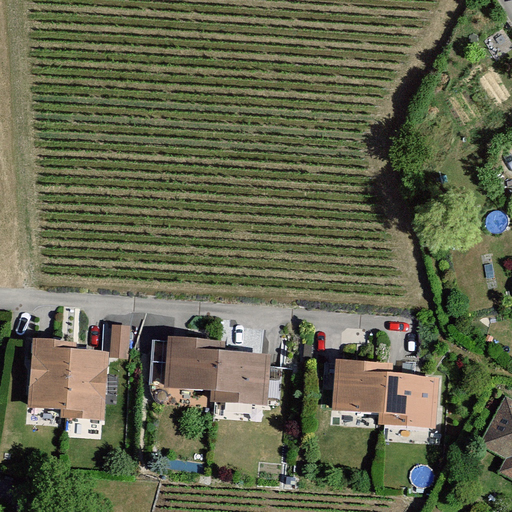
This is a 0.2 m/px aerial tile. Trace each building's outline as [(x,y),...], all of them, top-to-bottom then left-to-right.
[(111,358),(129,358),(130,326),(112,325),(111,358)] [(216,397),(219,358),(220,349),(169,345),(165,393),(216,397)] [(66,414),(71,357),(72,350),(33,347),(27,411),(66,414)] [(71,357),(66,414),(65,425),(103,428),(109,361),(71,357)] [(219,358),(216,397),(215,407),(263,412),(267,362),(219,358)] [(384,420),(387,382),(388,372),(336,367),(332,416),(384,420)] [(387,382),(384,420),(383,431),(432,436),(437,386),(387,382)] [(511,408),(504,404),(481,450),(507,463),(500,477),(511,483),(511,408)]
